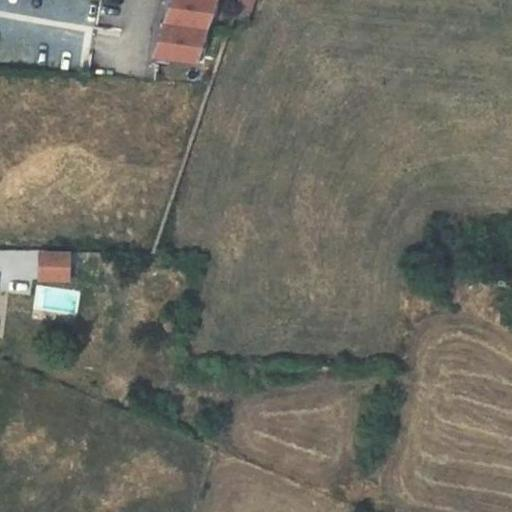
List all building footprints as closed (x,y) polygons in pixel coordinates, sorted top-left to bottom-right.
[(204,0),(171,0),(168,23),(195,26),(203,27),(204,0)] [(252,0),(238,0),(233,16),(245,21),(252,1),(252,0)] [(195,26),(162,22),(157,59),(191,64),(195,26)] [(66,255),(36,255),(36,281),(66,281),(66,255)] [(164,318),(164,329),(168,330),(170,329),(172,327),(173,325),(173,324),(173,321),(171,319),(169,318),(166,317),(164,318)]
